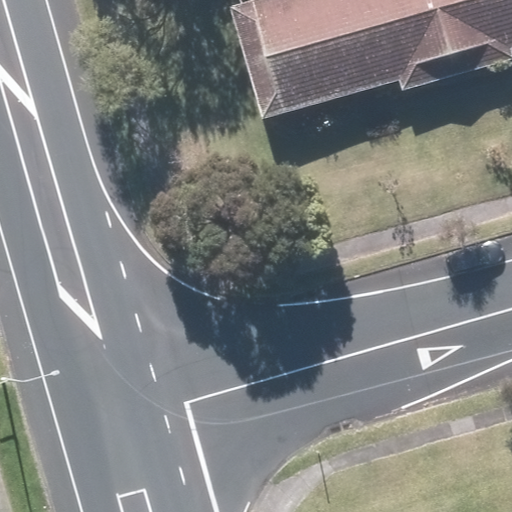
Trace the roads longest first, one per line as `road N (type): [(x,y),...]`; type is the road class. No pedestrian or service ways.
road 1 (secondary): [(0,9),(116,434)]
road 2 (tertiary): [(116,434),(511,312)]
